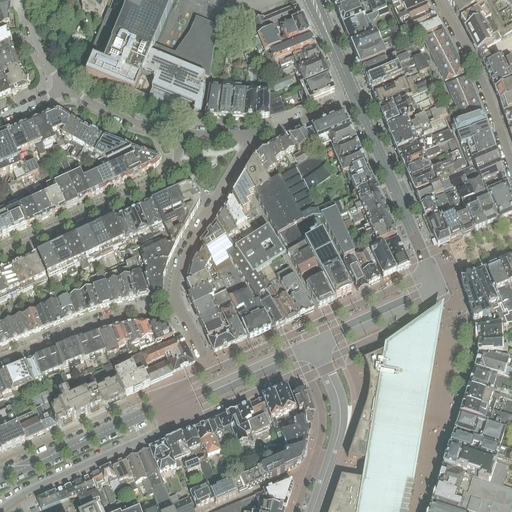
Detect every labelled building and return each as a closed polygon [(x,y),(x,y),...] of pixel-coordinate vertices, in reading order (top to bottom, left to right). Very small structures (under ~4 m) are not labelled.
[(73,0),(84,5),(83,6),(84,6),(82,10),(100,18),(107,0),(73,0)] [(208,89),(213,55),(215,44),(218,36),(193,26),(189,34),(174,54),(154,46),(173,0),(133,0),(132,4),(128,3),(132,5),(126,18),(115,13),(108,11),(93,49),(97,50),(86,77),(134,97),(135,93),(142,76),(155,81),(147,102),(173,113),(189,116),(192,109),(195,109),(194,117),(201,118),(205,91),(200,90),(202,84),(207,86),(207,89),(208,89)] [(331,0),(335,10),(357,0),(331,0)] [(357,0),(335,10),(343,27),(355,22),(354,22),(365,17),(363,13),(366,11),(362,2),(359,3),(357,0)] [(367,0),(374,15),(379,12),(387,9),(382,0),(367,0)] [(426,3),(424,0),(406,0),(393,6),(394,10),(401,7),(405,12),(397,15),(397,16),(426,3)] [(511,0),(447,0),(453,8),(458,18),(476,7),(477,10),(483,6),(490,17),(489,19),(499,39),(511,31),(511,0)] [(426,3),(397,16),(399,20),(408,16),(411,21),(431,11),(426,3)] [(8,33),(9,11),(10,6),(7,4),(0,6),(0,25),(4,34),(8,33)] [(297,6),(296,6),(271,17),(276,30),(278,29),(302,18),(301,16),(297,6)] [(477,10),(460,20),(465,29),(482,19),(484,22),(489,19),(489,18),(490,17),(484,7),(483,6),(477,10)] [(408,33),(417,29),(437,20),(431,11),(411,21),(404,24),(408,33)] [(363,19),(355,22),(343,27),(351,44),(373,34),(369,23),(376,20),(377,17),(380,16),(379,12),(374,15),(367,17),(363,19)] [(263,19),(252,23),(258,38),(260,37),(275,30),(276,30),(271,17),(264,20),(263,19)] [(260,37),(252,40),(258,54),(263,52),(264,55),(309,35),(302,19),(302,18),(278,29),(282,41),(279,42),(275,30),(260,37)] [(500,41),(499,39),(489,19),(484,22),(482,19),(465,29),(478,54),(500,41)] [(442,30),(437,20),(417,29),(422,39),(432,34),(442,30)] [(442,30),(432,34),(437,43),(447,38),(442,30)] [(0,50),(10,46),(8,33),(4,34),(0,35),(0,50)] [(426,48),(437,43),(432,34),(422,39),(426,48)] [(268,68),(283,61),(314,47),(309,35),(264,55),(263,56),(268,68)] [(352,45),(351,45),(356,57),(381,46),(376,35),(352,45)] [(447,38),(437,43),(442,52),(452,47),(447,38)] [(361,69),(366,81),(421,57),(411,39),(406,42),(410,48),(386,58),(361,69)] [(478,54),(483,65),(508,51),(502,40),(500,41),(478,54)] [(442,52),(437,43),(426,48),(431,57),(442,52)] [(0,64),(14,58),(10,46),(0,50),(0,64)] [(381,46),(356,57),(361,69),(386,58),(381,46)] [(314,47),(283,61),(284,61),(279,64),(281,70),(294,64),(298,72),(321,61),(318,54),(317,54),(316,50),(315,50),(314,48),(315,48),(314,47)] [(457,56),(452,47),(442,52),(446,61),(457,56)] [(488,77),(511,65),(511,57),(503,61),(501,55),(508,51),(483,65),(488,77)] [(436,66),(446,61),(442,52),(431,57),(436,66)] [(251,53),(244,56),(247,64),(255,60),(251,53)] [(457,56),(446,61),(450,70),(461,65),(457,56)] [(429,71),(421,57),(366,81),(372,93),(390,85),(391,87),(396,84),(404,81),(403,79),(410,76),(408,69),(415,66),(418,76),(429,71)] [(0,76),(0,77),(19,69),(14,59),(14,58),(0,64),(0,76)] [(321,62),(321,61),(298,72),(304,87),(327,76),(321,62)] [(440,74),(450,70),(446,61),(436,66),(440,74)] [(465,74),(461,65),(450,70),(455,78),(465,74)] [(511,84),(511,65),(488,77),(495,91),(511,84)] [(19,69),(0,77),(27,87),(28,84),(19,70),(19,69)] [(444,82),(455,78),(450,70),(440,74),(444,82)] [(0,100),(10,96),(0,77),(0,76),(0,100)] [(275,93),(293,86),(289,76),(271,84),(275,93)] [(327,76),(304,87),(301,88),(304,94),(299,96),(303,106),(332,93),(334,93),(330,84),(330,83),(328,78),(327,76)] [(466,76),(456,81),(460,90),(470,85),(466,76)] [(10,96),(26,89),(27,87),(0,77),(10,96)] [(372,95),(379,111),(411,98),(410,95),(415,93),(417,95),(428,91),(425,82),(411,88),(408,80),(404,81),(396,84),(397,87),(391,90),(389,88),(372,95)] [(425,82),(428,91),(434,88),(430,80),(425,82)] [(456,81),(445,85),(449,94),(460,90),(456,81)] [(209,89),(205,118),(218,119),(222,91),(223,85),(218,84),(218,90),(209,89)] [(500,103),(511,99),(511,84),(495,91),(500,103)] [(470,85),(460,90),(464,99),(475,94),(474,93),(470,85)] [(453,103),(464,99),(460,90),(449,94),(453,103)] [(231,119),(234,91),(222,91),(218,119),(231,119)] [(246,91),(234,91),(231,119),(243,120),(246,92),(246,91)] [(246,92),(243,120),(256,119),(257,92),(246,92)] [(279,99),(269,103),(269,94),(269,92),(257,92),(256,119),(269,118),(274,117),(276,116),(286,113),(281,103),(279,99)] [(269,103),(279,99),(276,94),(269,94),(269,103)] [(475,94),(464,99),(468,108),(478,103),(475,94)] [(379,111),(387,129),(389,129),(388,127),(414,117),(414,119),(420,116),(416,106),(414,106),(411,98),(379,111)] [(453,103),(457,112),(468,108),(464,99),(453,103)] [(511,99),(500,103),(504,114),(511,111),(511,99)] [(478,103),(468,108),(471,117),(482,113),(478,103)] [(408,121),(387,130),(392,140),(428,126),(446,118),(449,117),(444,105),(430,112),(433,120),(426,123),(424,117),(414,122),(415,125),(411,127),(408,121)] [(461,121),(471,117),(468,108),(457,112),(461,121)] [(44,118),(54,142),(59,140),(59,138),(57,134),(59,133),(58,114),(54,113),(44,118)] [(484,124),(486,124),(482,113),(471,117),(461,121),(452,124),(456,134),(484,124)] [(59,138),(59,140),(71,121),(62,114),(58,114),(59,133),(61,136),(59,138)] [(342,115),(333,119),(339,133),(350,129),(345,117),(342,115)] [(57,150),(54,142),(44,118),(30,124),(45,157),(47,156),(45,153),(52,150),(58,163),(62,161),(58,150),(57,150)] [(324,123),(330,137),(339,133),(333,119),(324,123)] [(59,140),(54,142),(57,150),(58,150),(62,161),(69,158),(67,154),(62,156),(59,150),(68,146),(71,147),(83,128),(71,121),(59,140)] [(312,128),(305,131),(311,145),(319,142),(330,137),(324,123),(312,128)] [(30,124),(17,129),(28,153),(36,150),(40,159),(45,157),(30,124)] [(450,130),(448,124),(446,124),(449,131),(433,138),(433,137),(397,153),(401,162),(438,147),(448,143),(455,140),(453,136),(451,137),(451,135),(452,135),(450,130)] [(392,140),(397,153),(433,137),(428,126),(392,140)] [(457,138),(460,146),(490,136),(487,126),(472,131),(472,132),(457,138)] [(77,163),(94,134),(83,128),(71,147),(67,154),(69,158),(76,163),(77,163)] [(28,153),(17,129),(4,135),(24,178),(39,172),(35,162),(26,165),(22,156),(28,153)] [(350,129),(339,133),(330,137),(319,142),(321,148),(329,145),(332,151),(355,142),(350,129)] [(311,145),(305,131),(289,138),(298,151),(311,145)] [(89,157),(92,159),(104,139),(94,134),(77,163),(80,170),(82,165),(84,166),(89,157)] [(4,135),(0,136),(0,162),(6,175),(5,176),(8,185),(24,178),(4,135)] [(460,146),(467,164),(472,162),(495,152),(490,136),(460,146)] [(102,160),(128,149),(104,139),(92,159),(98,162),(102,160)] [(288,141),(284,140),(276,145),(285,157),(295,152),(288,141)] [(463,161),(455,140),(448,143),(453,154),(450,156),(451,159),(440,164),(440,166),(432,169),(430,163),(426,165),(406,173),(410,183),(463,161)] [(360,153),(355,142),(332,151),(337,163),(360,153)] [(285,157),(276,145),(267,150),(275,163),(285,157)] [(401,162),(406,173),(426,165),(425,160),(440,154),(438,147),(401,162)] [(117,156),(118,159),(125,155),(127,160),(120,163),(128,180),(141,174),(135,162),(129,150),(117,156)] [(130,150),(129,150),(135,162),(158,159),(141,153),(130,150)] [(274,164),(275,163),(267,150),(266,151),(256,158),(266,176),(273,171),(276,176),(280,174),(277,169),(274,164)] [(293,157),(298,166),(309,159),(303,150),(293,157)] [(495,152),(472,162),(477,172),(499,163),(496,152),(495,152)] [(348,173),(365,165),(360,153),(337,163),(342,175),(348,173)] [(336,176),(315,155),(309,159),(298,166),(293,170),(309,196),(336,176)] [(104,162),(105,162),(115,186),(128,180),(120,163),(109,168),(107,164),(118,159),(117,156),(104,162)] [(277,238),(303,223),(279,179),(270,184),(266,176),(256,158),(256,159),(256,158),(254,160),(255,161),(251,168),(250,167),(250,168),(246,175),(245,175),(244,177),(245,177),(245,178),(255,196),(272,229),(277,238)] [(158,159),(135,162),(141,174),(155,168),(160,163),(158,159)] [(66,180),(77,204),(90,197),(79,174),(72,177),(68,167),(75,164),(69,160),(59,164),(66,180)] [(49,161),(41,165),(43,170),(51,167),(49,161)] [(415,194),(448,180),(460,175),(459,171),(461,170),(461,169),(466,167),(463,161),(410,183),(415,194)] [(101,171),(94,174),(102,192),(115,186),(105,162),(99,165),(101,171)] [(498,222),(490,203),(486,193),(485,193),(484,189),(481,183),(477,172),(472,162),(467,164),(469,169),(462,172),(485,228),(498,222)] [(477,172),(481,183),(503,174),(499,163),(477,172)] [(375,187),(365,165),(348,173),(352,181),(350,182),(351,184),(347,186),(351,196),(355,194),(356,195),(375,187)] [(79,174),(90,197),(102,192),(94,174),(89,176),(86,170),(79,174)] [(309,196),(293,170),(279,179),(303,223),(305,222),(312,218),(320,218),(318,211),(309,196)] [(458,191),(456,192),(473,233),(485,228),(462,172),(461,170),(459,171),(460,175),(448,180),(453,191),(455,190),(457,190),(458,191)] [(481,183),(484,189),(485,193),(507,186),(503,175),(503,174),(481,183)] [(255,196),(245,178),(233,196),(233,197),(242,214),(248,210),(246,206),(252,203),(249,199),(255,196)] [(52,183),(64,210),(77,204),(66,180),(54,186),(53,182),(52,183)] [(415,194),(420,207),(432,202),(431,200),(455,190),(453,191),(448,180),(415,194)] [(39,187),(38,188),(50,216),(64,210),(52,183),(46,185),(50,194),(43,197),(39,187)] [(511,200),(507,186),(486,193),(490,203),(498,222),(499,222),(511,215),(511,200)] [(339,217),(380,199),(375,187),(356,195),(359,203),(345,209),(342,204),(342,201),(334,204),(339,217)] [(38,222),(50,216),(38,188),(32,190),(37,200),(30,203),(26,195),(38,222)] [(194,190),(192,189),(190,188),(185,188),(177,192),(178,197),(177,197),(184,212),(189,223),(199,206),(199,201),(199,197),(197,193),(194,190)] [(173,217),(184,212),(177,197),(178,197),(177,192),(164,198),(173,217)] [(462,238),(473,233),(456,192),(444,197),(449,208),(452,216),(462,238)] [(16,203),(14,204),(25,228),(38,222),(26,195),(21,197),(24,202),(16,205),(16,203)] [(232,196),(224,209),(244,244),(255,237),(242,214),(233,197),(232,196)] [(449,243),(462,238),(452,216),(449,208),(444,197),(433,202),(438,214),(449,209),(452,216),(441,220),(440,218),(439,218),(444,230),(449,243)] [(173,217),(164,198),(151,204),(160,223),(173,217)] [(385,212),(380,199),(339,217),(345,230),(352,226),(349,219),(351,219),(353,225),(363,222),(385,212)] [(437,217),(432,202),(420,207),(425,218),(432,215),(433,219),(437,217)] [(2,210),(13,234),(25,228),(14,204),(3,208),(3,210),(2,210)] [(166,234),(160,223),(151,204),(140,209),(153,240),(166,234)] [(318,211),(320,218),(344,261),(354,255),(332,205),(318,211)] [(153,240),(140,209),(127,215),(137,237),(141,246),(153,240)] [(216,222),(225,236),(234,251),(244,244),(224,209),(216,222)] [(0,240),(13,234),(2,210),(0,211),(0,240)] [(184,233),(189,223),(184,212),(173,217),(179,230),(184,233)] [(358,238),(391,224),(385,212),(363,222),(365,229),(356,232),(358,238)] [(127,215),(114,221),(124,242),(137,237),(127,215)] [(175,247),(184,233),(179,230),(173,217),(160,223),(166,234),(169,242),(165,244),(167,246),(171,247),(175,247)] [(427,223),(432,235),(437,247),(438,247),(439,247),(449,243),(444,230),(439,218),(427,223)] [(126,246),(124,242),(114,221),(100,227),(112,252),(126,246)] [(205,251),(225,236),(216,222),(200,242),(203,247),(205,251)] [(308,227),(305,222),(303,223),(277,238),(287,256),(304,246),(317,270),(321,278),(330,294),(331,294),(335,303),(352,295),(322,236),(315,240),(311,232),(310,233),(307,228),(308,227)] [(353,247),(374,239),(377,246),(381,243),(396,237),(391,224),(358,238),(350,241),(353,247)] [(355,232),(352,226),(345,230),(347,235),(355,232)] [(99,258),(112,252),(100,227),(87,233),(99,258)] [(268,267),(283,259),(280,254),(270,260),(271,261),(269,262),(261,250),(273,242),(266,230),(255,237),(244,244),(234,251),(237,256),(251,277),(254,275),(261,272),(268,267)] [(87,263),(99,258),(87,233),(75,239),(87,263)] [(275,330),(228,261),(237,256),(234,251),(225,236),(205,251),(215,271),(220,282),(226,293),(231,304),(249,342),(271,332),(275,330)] [(396,237),(381,243),(389,259),(403,253),(396,237)] [(89,269),(87,263),(75,239),(62,245),(76,275),(77,275),(75,268),(80,266),(82,272),(89,269)] [(168,263),(175,247),(171,247),(167,246),(165,244),(162,239),(131,252),(134,259),(136,259),(139,267),(143,266),(147,267),(168,263)] [(378,269),(383,280),(396,274),(389,259),(381,243),(377,246),(366,250),(376,270),(378,269)] [(62,245),(50,250),(61,275),(67,272),(69,278),(76,275),(62,245)] [(321,278),(317,270),(304,246),(287,256),(300,279),(306,289),(317,283),(317,280),(321,278)] [(193,263),(215,271),(205,251),(203,247),(196,256),(193,263)] [(56,277),(61,275),(50,250),(37,256),(48,280),(51,286),(59,283),(56,277)] [(366,250),(355,255),(354,255),(369,287),(379,282),(374,271),(376,270),(366,250)] [(403,253),(389,259),(396,274),(409,268),(403,253)] [(369,287),(354,255),(344,261),(344,262),(343,262),(357,292),(369,287)] [(47,282),(35,256),(30,259),(31,259),(22,263),(34,288),(47,282)] [(251,277),(237,256),(228,261),(275,330),(284,325),(254,275),(251,277)] [(511,266),(510,260),(499,265),(511,296),(511,266)] [(125,265),(127,269),(137,300),(149,297),(141,274),(138,269),(135,261),(125,265)] [(34,288),(22,263),(9,269),(21,294),(34,288)] [(146,284),(148,284),(163,285),(163,278),(164,278),(168,263),(147,267),(148,272),(146,273),(145,276),(146,278),(144,278),(146,284)] [(190,283),(215,271),(193,263),(190,270),(187,280),(190,283)] [(279,263),(270,269),(299,318),(313,312),(290,271),(283,275),(280,269),(281,268),(279,263)] [(490,280),(488,281),(497,303),(499,306),(501,305),(504,313),(506,312),(508,316),(504,318),(506,325),(511,323),(511,296),(499,265),(486,271),(490,280)] [(299,318),(268,267),(261,272),(293,322),(299,318)] [(21,294),(9,269),(6,271),(5,270),(0,272),(0,281),(8,300),(21,294)] [(124,276),(118,278),(125,302),(137,300),(127,269),(122,271),(124,276)] [(189,296),(220,282),(215,271),(190,283),(186,285),(189,291),(187,292),(189,296)] [(261,272),(254,275),(284,325),(293,322),(261,272)] [(473,276),(487,307),(495,325),(498,324),(498,327),(503,325),(506,325),(504,318),(499,306),(497,303),(488,281),(484,272),(473,276)] [(116,273),(104,277),(113,305),(125,302),(118,278),(116,273)] [(98,309),(113,305),(104,277),(103,274),(97,275),(99,285),(95,286),(93,278),(89,279),(98,309)] [(461,281),(472,314),(487,307),(473,276),(461,281)] [(334,303),(330,294),(321,278),(317,280),(317,283),(306,289),(318,310),(334,303)] [(79,293),(80,296),(87,313),(98,309),(89,279),(80,282),(83,292),(79,293)] [(0,304),(8,300),(0,281),(0,304)] [(188,297),(193,308),(226,293),(220,282),(189,296),(188,297)] [(162,292),(163,285),(148,284),(153,296),(160,295),(162,292)] [(80,315),(87,313),(80,296),(79,293),(77,286),(66,290),(75,317),(80,315)] [(58,304),(59,304),(65,321),(75,317),(66,290),(60,292),(64,302),(58,304)] [(198,320),(216,311),(219,310),(231,304),(226,293),(193,308),(198,320)] [(54,326),(65,321),(59,304),(58,304),(57,304),(54,295),(50,297),(53,305),(47,308),(54,326)] [(35,312),(43,331),(54,326),(47,308),(46,308),(43,300),(39,301),(42,309),(35,312)] [(9,306),(6,308),(9,314),(14,312),(10,301),(8,302),(9,306)] [(495,325),(487,307),(472,314),(476,328),(495,325)] [(220,313),(219,310),(216,311),(222,323),(226,332),(229,331),(235,344),(246,339),(231,308),(220,313)] [(222,323),(216,311),(198,320),(203,331),(222,323)] [(32,335),(43,331),(35,312),(25,316),(32,335)] [(32,335),(25,316),(14,320),(14,321),(21,339),(32,335)] [(14,321),(3,325),(10,344),(21,339),(14,321)] [(226,332),(222,323),(203,331),(207,340),(226,332)] [(0,347),(10,344),(3,325),(0,325),(0,347)] [(132,325),(123,327),(131,347),(132,347),(134,353),(135,353),(133,349),(139,347),(140,351),(146,348),(144,344),(143,344),(143,343),(142,343),(134,325),(132,325)] [(156,344),(155,344),(148,325),(147,325),(144,325),(134,325),(142,343),(143,343),(143,344),(144,344),(146,348),(156,344)] [(156,344),(173,336),(171,332),(164,329),(156,327),(148,325),(155,344),(156,344)] [(478,342),(501,339),(507,339),(506,329),(503,325),(498,327),(477,331),(478,342)] [(117,348),(118,350),(122,349),(127,362),(131,361),(129,356),(135,354),(135,353),(134,353),(132,347),(131,347),(123,327),(110,331),(117,348)] [(118,350),(117,348),(110,331),(98,334),(105,353),(107,358),(119,353),(118,350)] [(213,353),(235,344),(229,331),(226,332),(207,340),(213,353)] [(76,343),(84,362),(105,353),(98,334),(76,343)] [(195,364),(181,338),(176,341),(157,349),(157,348),(141,356),(145,366),(146,366),(165,358),(173,373),(195,364)] [(423,342),(422,338),(393,350),(393,349),(386,352),(364,361),(364,362),(366,367),(367,370),(368,372),(369,375),(369,377),(369,380),(369,383),(369,385),(369,388),(369,391),(369,394),(368,397),(367,400),(367,403),(366,405),(366,407),(354,440),(348,459),(372,463),(371,468),(409,475),(410,469),(411,469),(415,449),(417,433),(420,418),(425,385),(425,382),(426,379),(426,375),(427,371),(426,371),(426,368),(426,365),(426,362),(425,358),(425,352),(424,349),(424,345),(423,342)] [(507,339),(501,339),(478,342),(478,354),(508,353),(507,346),(507,339)] [(84,362),(76,343),(55,351),(63,370),(84,362)] [(55,351),(35,359),(42,378),(63,370),(55,351)] [(478,356),(478,357),(474,370),(475,370),(510,380),(511,372),(511,355),(507,353),(505,359),(495,356),(495,358),(488,356),(488,358),(478,356)] [(125,397),(150,386),(144,372),(148,370),(146,366),(145,366),(141,356),(131,361),(133,365),(114,374),(125,397)] [(42,378),(35,359),(25,363),(33,384),(43,380),(42,378)] [(4,372),(12,392),(33,384),(25,363),(4,372)] [(148,370),(144,372),(150,386),(173,376),(172,374),(166,363),(148,370)] [(109,379),(83,391),(93,411),(125,397),(114,374),(110,366),(104,368),(109,379)] [(95,373),(94,369),(82,373),(83,377),(95,373)] [(495,397),(511,402),(511,380),(510,380),(475,370),(474,373),(474,372),(468,389),(495,397)] [(0,394),(1,398),(12,392),(4,372),(0,373),(0,394)] [(67,387),(75,383),(73,379),(68,381),(65,374),(61,375),(61,378),(64,386),(67,387)] [(46,394),(57,428),(81,417),(76,408),(80,406),(84,416),(93,411),(83,391),(81,386),(84,385),(83,381),(77,383),(78,387),(75,388),(78,395),(70,398),(68,391),(61,393),(59,388),(57,387),(47,390),(48,393),(46,394)] [(289,388),(301,419),(305,418),(307,431),(310,430),(313,414),(306,394),(303,393),(296,396),(293,387),(289,388)] [(301,419),(289,388),(287,389),(274,394),(283,417),(284,416),(286,421),(292,418),(293,422),(301,419)] [(511,419),(511,402),(495,397),(468,389),(463,405),(511,419)] [(0,403),(14,398),(12,392),(1,398),(0,394),(0,403)] [(36,414),(44,433),(57,428),(46,394),(31,400),(36,414)] [(283,417),(274,394),(262,400),(269,417),(272,424),(276,434),(281,433),(276,420),(283,417)] [(262,400),(249,406),(255,418),(263,415),(264,419),(269,417),(262,400)] [(511,419),(463,405),(460,415),(470,418),(469,418),(511,431),(511,419)] [(243,424),(255,418),(249,406),(237,412),(243,424)] [(0,449),(1,453),(25,442),(17,422),(12,408),(7,410),(0,412),(0,449)] [(272,424),(269,417),(264,419),(263,415),(255,418),(243,424),(237,412),(217,421),(223,434),(230,431),(235,443),(239,455),(248,452),(249,448),(248,445),(254,442),(252,436),(253,436),(254,436),(269,429),(268,425),(272,424)] [(17,422),(25,442),(44,433),(36,414),(17,422)] [(511,431),(469,418),(460,415),(455,431),(456,431),(455,434),(511,452),(511,449),(511,431)] [(281,433),(276,434),(278,440),(282,438),(284,442),(297,437),(309,437),(310,430),(307,431),(305,418),(301,419),(293,422),(294,428),(286,431),(281,433)] [(223,434),(217,421),(208,425),(220,453),(222,457),(224,456),(221,449),(235,443),(230,431),(223,434)] [(208,425),(195,430),(199,440),(198,440),(199,442),(198,442),(200,448),(204,459),(202,460),(197,461),(200,469),(203,475),(205,479),(207,485),(211,493),(217,490),(216,487),(218,486),(207,460),(207,458),(220,453),(208,425)] [(194,431),(181,436),(185,445),(185,446),(192,463),(197,462),(193,451),(200,449),(200,448),(198,442),(199,442),(198,440),(194,431)] [(454,434),(449,449),(508,468),(510,469),(511,462),(511,452),(455,434),(454,434)] [(181,436),(165,443),(176,468),(177,470),(181,468),(179,463),(187,460),(188,462),(184,464),(184,466),(188,474),(200,469),(197,461),(197,462),(192,463),(185,446),(181,436)] [(306,451),(309,437),(297,437),(284,442),(282,438),(278,440),(285,459),(306,451)] [(176,468),(165,443),(149,450),(162,480),(164,479),(162,474),(176,468)] [(502,487),(508,468),(449,449),(443,466),(462,472),(462,471),(478,475),(477,480),(502,487)] [(138,455),(136,456),(146,477),(151,491),(153,495),(157,506),(160,504),(169,500),(165,486),(162,480),(149,450),(138,455)] [(285,475),(284,474),(294,470),(296,469),(297,468),(298,467),(299,466),(300,465),(301,464),(302,462),(303,460),(304,459),(305,457),(305,455),(306,454),(306,452),(306,451),(285,459),(278,462),(251,475),(231,483),(236,494),(237,496),(268,482),(285,475)] [(146,477),(136,456),(125,461),(135,485),(142,482),(146,493),(148,497),(153,495),(151,491),(146,477)] [(137,490),(135,485),(125,461),(110,467),(119,484),(124,481),(126,487),(130,486),(132,492),(137,490)] [(121,489),(119,484),(110,467),(100,472),(104,483),(106,488),(110,486),(112,492),(121,489)] [(509,510),(511,510),(511,490),(502,487),(477,480),(443,468),(437,486),(459,493),(510,509),(509,510)] [(101,485),(104,483),(100,472),(90,477),(95,487),(96,491),(96,492),(102,490),(101,485)] [(95,487),(90,477),(80,481),(85,494),(96,491),(95,487)] [(405,492),(407,484),(369,478),(368,483),(361,482),(361,481),(342,478),(342,479),(341,479),(329,511),(401,511),(403,503),(406,492),(405,492)] [(77,498),(80,507),(80,508),(100,501),(96,492),(96,491),(85,494),(80,481),(71,485),(77,498)] [(212,494),(211,495),(214,502),(215,505),(216,505),(226,501),(225,500),(228,499),(228,500),(237,496),(236,494),(231,483),(225,485),(226,489),(223,490),(221,491),(221,490),(220,491),(219,489),(217,490),(211,493),(212,494)] [(268,505),(291,485),(288,483),(263,493),(268,505)] [(68,501),(77,498),(71,485),(63,489),(68,501)] [(207,485),(189,494),(196,510),(214,502),(211,495),(207,485)] [(293,487),(291,485),(268,505),(280,508),(285,508),(285,509),(293,487)] [(510,509),(459,493),(437,486),(435,494),(434,493),(432,500),(433,500),(431,504),(441,507),(440,510),(446,511),(508,511),(509,510),(510,509)] [(104,489),(110,505),(114,503),(108,488),(104,489)] [(59,505),(68,501),(63,489),(54,493),(59,505)] [(51,508),(59,505),(54,493),(46,497),(51,508)] [(283,511),(284,511),(283,511),(283,510),(282,510),(279,509),(280,508),(268,505),(263,493),(256,496),(261,508),(260,511),(244,511),(243,507),(254,502),(252,498),(219,511),(283,511)] [(41,511),(51,508),(46,497),(37,501),(41,511)] [(176,497),(169,499),(172,507),(173,508),(179,505),(176,497)] [(136,501),(130,503),(132,510),(138,507),(136,501)] [(179,505),(173,508),(174,511),(194,511),(190,501),(179,505)]
